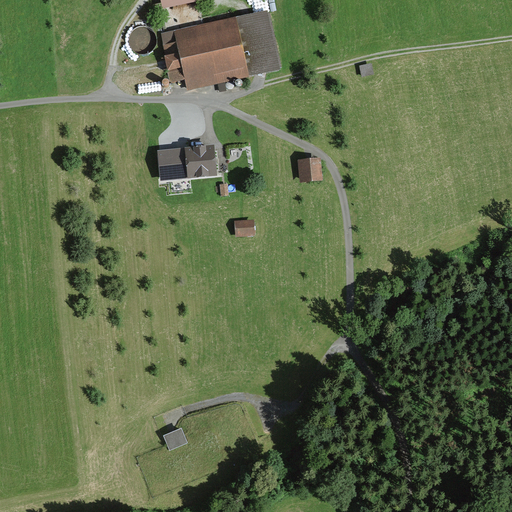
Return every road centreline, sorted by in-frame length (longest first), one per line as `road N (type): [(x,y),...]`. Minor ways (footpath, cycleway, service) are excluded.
road 1 (residential): [(420,511),(413,470),(356,362),(346,215),(334,171),(319,153),(216,103),(66,99),(0,106)]
road 2 (track): [(216,103),(386,54),(511,38)]
road 3 (track): [(168,417),(223,398),(288,402),(336,345),(352,340)]
